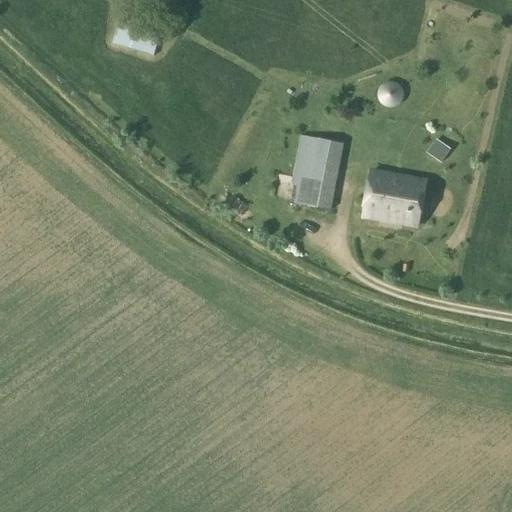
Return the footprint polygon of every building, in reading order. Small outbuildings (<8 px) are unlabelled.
[(153,58),(160,31),(118,19),(110,46),(153,58)] [(331,212),(343,145),(299,137),(290,185),(298,186),(294,205),(331,212)] [(352,163),(351,187),(365,188),(366,164),(352,163)] [(418,228),(426,182),(372,172),(363,218),(418,228)] [(448,278),(450,266),(402,259),(400,272),(448,278)] [(401,271),(399,278),(422,283),(424,276),(401,271)]
